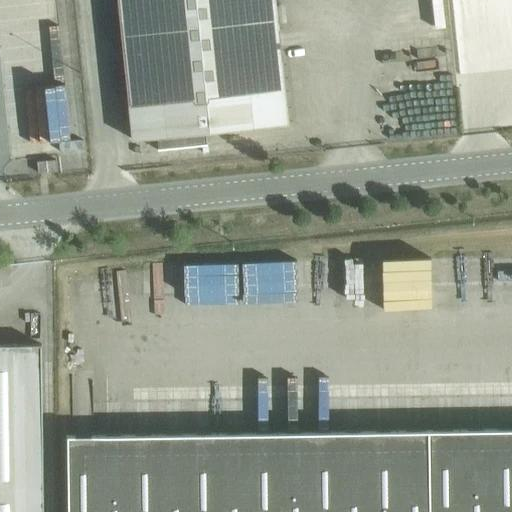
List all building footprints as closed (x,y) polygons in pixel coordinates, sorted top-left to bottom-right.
[(115,9),(113,0),(103,0),(105,10),(115,9)] [(118,0),(133,139),(158,137),(159,149),(158,149),(158,150),(207,145),(207,144),(203,144),(202,132),(288,123),(274,0),(118,0)] [(444,85),(406,89),(407,101),(445,97),(444,85)] [(37,161),(38,172),(57,170),(56,159),(37,161)] [(43,511),(41,343),(0,344),(0,511),(43,511)] [(511,511),(511,428),(429,430),(430,511),(511,511)] [(430,511),(429,430),(68,435),(68,511),(430,511)]
